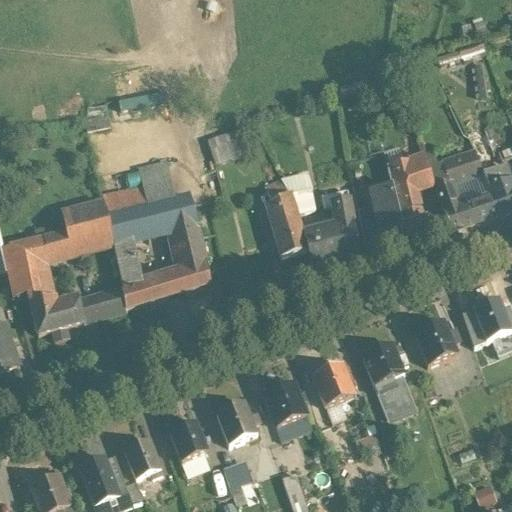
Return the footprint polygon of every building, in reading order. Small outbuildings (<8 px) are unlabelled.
[(511,31),(502,36),(508,48),(511,46),(511,31)] [(483,41),(473,44),(476,52),(486,49),(483,41)] [(469,44),(461,45),(463,60),(471,59),(469,44)] [(437,77),(439,85),(483,73),(481,65),(437,77)] [(388,89),(372,94),(376,108),(393,103),(408,98),(400,73),(384,78),(388,89)] [(474,84),(479,117),(486,115),(480,83),(474,84)] [(337,104),(341,118),(364,112),(361,98),(337,104)] [(105,137),(83,141),(85,154),(107,150),(105,137)] [(236,151),(206,162),(213,182),(244,171),(236,151)] [(473,172),(445,181),(452,201),(480,192),(480,191),(478,186),(473,172)] [(421,175),(385,188),(387,193),(390,207),(397,234),(418,226),(413,210),(431,204),(426,187),(421,175)] [(499,178),(490,182),(492,186),(501,183),(499,178)] [(101,222),(105,236),(188,216),(179,183),(140,192),(142,202),(99,213),(101,222)] [(441,183),(427,187),(426,187),(431,204),(432,206),(447,201),(447,203),(448,202),(447,201),(441,183)] [(487,188),(480,191),(480,192),(486,206),(507,198),(501,183),(492,186),(487,188)] [(309,208),(304,192),(279,198),(287,212),(289,212),(295,232),(313,227),(309,208)] [(448,202),(447,203),(455,225),(463,222),(464,224),(489,216),(486,206),(480,192),(452,201),(448,202)] [(279,198),(264,206),(270,220),(287,212),(279,198)] [(511,206),(510,207),(507,198),(486,206),(489,216),(490,216),(497,234),(511,228),(511,206)] [(489,216),(464,224),(463,222),(455,225),(447,203),(447,201),(432,206),(448,250),(497,234),(490,216),(489,216)] [(422,237),(400,245),(397,234),(390,207),(369,212),(372,223),(381,258),(384,269),(427,258),(422,237)] [(345,209),(319,215),(322,228),(330,225),(330,222),(347,218),(345,209)] [(289,212),(287,212),(270,220),(263,223),(279,276),(305,269),(300,251),(295,232),(289,212)] [(160,295),(140,301),(130,261),(179,249),(195,245),(188,216),(105,236),(106,241),(107,241),(111,263),(121,310),(120,310),(124,330),(166,317),(160,295)] [(333,242),(300,251),(305,269),(311,288),(336,281),(334,274),(356,268),(347,218),(330,222),(330,225),(333,242)] [(46,257),(106,241),(105,236),(101,222),(41,237),(46,257)] [(362,263),(381,258),(372,223),(356,228),(362,263)] [(418,226),(397,234),(400,245),(422,237),(418,226)] [(107,241),(106,241),(46,257),(17,265),(26,312),(47,308),(41,281),(88,269),(111,263),(107,241)] [(195,245),(179,249),(186,287),(187,292),(205,287),(195,245)] [(17,265),(2,268),(2,269),(7,290),(13,316),(18,315),(26,312),(17,265)] [(186,287),(160,295),(166,317),(182,312),(177,295),(187,292),(186,287)] [(187,292),(177,295),(182,312),(208,305),(205,287),(187,292)] [(47,308),(26,312),(28,320),(29,322),(49,318),(47,308)] [(100,315),(93,317),(96,339),(124,331),(124,330),(120,310),(100,315)] [(26,312),(18,315),(20,323),(28,320),(26,312)] [(93,317),(51,327),(49,318),(29,322),(35,355),(82,343),(96,339),(93,317)] [(497,318),(472,327),(485,359),(494,356),(510,349),(507,341),(511,338),(511,336),(508,326),(502,329),(497,318)] [(472,327),(461,332),(472,364),(485,359),(472,327)] [(441,339),(412,351),(426,382),(454,370),(451,361),(458,359),(453,347),(446,350),(441,339)] [(0,347),(0,391),(15,386),(1,347),(0,347)] [(511,353),(510,349),(494,356),(500,372),(511,367),(511,353)] [(391,360),(361,373),(384,434),(413,423),(401,391),(402,391),(391,360)] [(341,381),(311,393),(323,424),(343,416),(353,412),(349,404),(354,402),(351,392),(346,394),(341,381)] [(291,401),(262,413),(274,444),(303,432),(299,423),(306,420),(302,411),(296,413),(291,401)] [(323,424),(321,424),(327,441),(349,433),(343,416),(323,424)] [(242,420),(215,432),(227,462),(254,452),(242,420)] [(193,440),(168,451),(180,480),(205,470),(193,440)] [(386,440),(374,444),(385,474),(398,469),(386,440)] [(373,444),(352,451),(357,466),(378,457),(373,444)] [(160,487),(148,459),(124,469),(135,497),(150,491),(160,487)] [(125,511),(127,511),(114,474),(105,478),(117,511),(125,511)] [(117,511),(104,476),(80,486),(90,511),(117,511)] [(235,481),(222,485),(229,505),(242,500),(235,481)] [(222,485),(221,483),(207,487),(214,509),(228,505),(222,485)] [(160,487),(150,491),(152,496),(162,492),(160,487)] [(301,511),(294,490),(281,495),(286,511),(301,511)] [(65,511),(58,494),(30,505),(33,511),(65,511)] [(141,511),(135,497),(124,502),(127,511),(141,511)]
